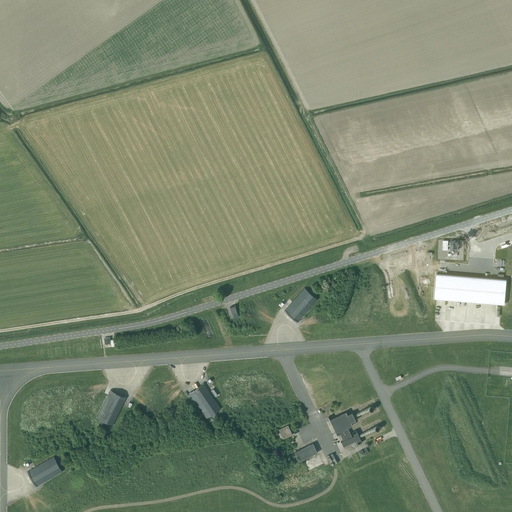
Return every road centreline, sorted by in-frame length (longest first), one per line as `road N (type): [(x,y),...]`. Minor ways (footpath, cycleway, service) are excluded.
road 1 (unclassified): [(511,210),(173,316),(0,346)]
road 2 (track): [(362,237),(136,311),(0,330)]
road 3 (track): [(511,201),(376,244),(359,238)]
